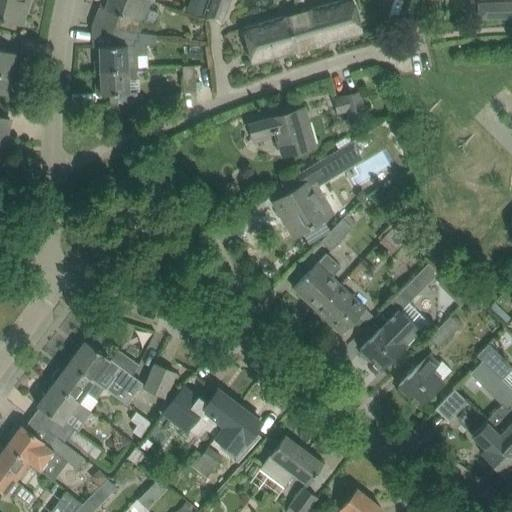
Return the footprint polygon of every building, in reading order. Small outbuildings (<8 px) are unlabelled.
[(0,0),(0,18),(22,24),(28,0),(0,0)] [(102,0),(100,7),(118,14),(113,29),(139,33),(148,8),(143,7),(145,0),(102,0)] [(223,23),(231,0),(208,0),(203,16),(223,23)] [(308,48),(351,35),(362,33),(357,13),(352,0),(339,0),(298,12),(308,48)] [(493,18),(511,17),(511,1),(492,2),(493,18)] [(253,64),(308,48),(298,12),(243,28),(248,44),(253,64)] [(95,71),(100,71),(100,70),(128,69),(136,69),(147,68),(146,45),(155,44),(154,35),(139,33),(113,29),(113,45),(99,46),(100,60),(95,60),(95,71)] [(0,91),(6,93),(13,67),(17,68),(20,55),(0,49),(0,91)] [(184,92),(196,92),(195,72),(194,67),(182,67),(184,92)] [(129,91),(129,80),(137,80),(136,69),(128,69),(100,70),(100,71),(101,84),(96,84),(96,94),(109,94),(110,104),(137,103),(137,91),(129,91)] [(366,116),(359,92),(343,96),(344,96),(334,99),(338,113),(347,111),(350,121),(366,116)] [(282,114),(280,107),(246,116),(252,137),(276,130),(283,155),(302,150),(315,146),(309,127),(303,108),(282,114)] [(5,137),(10,120),(0,116),(0,136),(5,137)] [(296,235),(300,233),(334,212),(318,185),(362,160),(351,141),(296,174),(303,185),(274,202),(283,217),(294,235),(296,234),(296,235)] [(330,250),(351,228),(356,223),(346,214),(320,241),(330,250)] [(393,253),(406,238),(394,227),(397,224),(397,223),(379,242),(379,243),(380,241),(393,253)] [(180,233),(173,240),(182,248),(189,241),(180,233)] [(307,273),(293,288),(316,309),(340,284),(332,276),(341,267),(336,262),(326,252),(307,273)] [(406,348),(422,332),(401,311),(439,273),(430,263),(391,301),(399,310),(360,349),(362,352),(361,355),(370,360),(371,360),(380,369),(404,346),(406,348)] [(437,281),(460,304),(472,292),(448,270),(437,281)] [(364,321),(372,313),(340,284),(316,309),(342,333),(358,316),(364,321)] [(473,310),(482,301),(473,293),(465,303),(473,310)] [(507,324),(511,319),(495,303),(491,309),(507,324)] [(462,322),(454,315),(451,318),(449,316),(429,337),(439,347),(459,325),(462,322)] [(85,341),(70,362),(94,380),(105,388),(127,404),(136,392),(143,382),(119,365),(119,366),(111,359),(110,359),(110,358),(85,340),(85,341)] [(502,380),(511,369),(511,366),(488,343),(477,355),(482,361),(502,380)] [(443,381),(441,380),(451,370),(441,361),(438,364),(429,354),(412,371),(398,385),(400,387),(397,391),(406,400),(410,396),(419,406),(443,381)] [(508,411),(511,406),(511,389),(502,380),(482,361),(470,373),(490,392),(508,411)] [(57,369),(50,379),(50,380),(50,382),(53,384),(90,411),(98,400),(96,399),(105,388),(94,380),(70,362),(63,370),(60,368),(57,369)] [(165,396),(175,372),(155,363),(144,388),(165,396)] [(38,404),(37,405),(39,407),(55,418),(50,426),(66,438),(87,454),(95,444),(76,429),(74,428),(68,424),(67,426),(62,423),(70,413),(82,421),(84,423),(92,412),(90,411),(53,384),(38,404)] [(206,402),(182,384),(164,409),(197,435),(201,434),(206,427),(216,436),(224,424),(225,424),(239,405),(217,388),(206,402)] [(448,421),(462,407),(468,401),(455,389),(450,394),(436,408),(448,421)] [(216,436),(213,440),(214,441),(230,453),(229,455),(238,462),(238,461),(261,436),(255,431),(261,422),(258,420),(252,415),(255,412),(243,403),(241,406),(239,405),(225,425),(216,436)] [(501,404),(486,420),(487,421),(499,433),(511,445),(511,407),(508,411),(501,404)] [(136,411),(130,419),(137,424),(132,431),(141,438),(146,431),(152,423),(136,411)] [(511,467),(511,445),(499,433),(487,421),(472,435),(485,448),(481,453),(493,465),(503,474),(504,475),(511,467)] [(22,426),(7,445),(28,460),(28,461),(40,470),(54,451),(67,461),(76,468),(84,458),(70,447),(55,436),(47,446),(42,442),(23,428),(22,426)] [(308,483),(323,463),(285,434),(270,453),(259,467),(272,478),(284,487),(295,473),(308,483)] [(95,444),(87,454),(95,460),(103,450),(95,444)] [(0,455),(0,487),(12,496),(13,495),(15,497),(26,505),(34,495),(23,487),(20,485),(14,480),(28,461),(28,460),(7,445),(0,455)] [(198,454),(190,464),(207,477),(218,462),(222,456),(213,449),(208,446),(201,456),(198,454)] [(136,448),(128,458),(137,464),(144,453),(136,448)] [(493,465),(484,474),(494,483),(503,474),(493,465)] [(160,474),(157,478),(163,483),(167,478),(173,474),(164,468),(160,474)] [(99,470),(91,478),(99,486),(107,478),(99,470)] [(74,511),(92,511),(115,488),(106,480),(82,504),(74,511)] [(300,511),(305,511),(319,496),(305,486),(290,505),(300,511)] [(377,511),(381,508),(357,488),(351,496),(340,509),(341,509),(339,511),(377,511)] [(66,491),(49,511),(74,511),(82,504),(66,491)] [(186,499),(183,504),(193,511),(196,511),(199,509),(186,499)]
